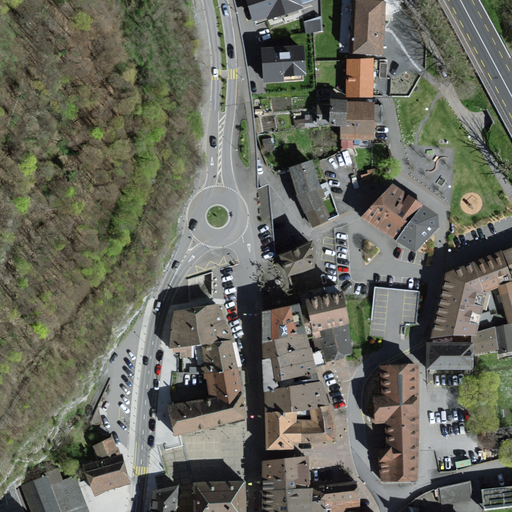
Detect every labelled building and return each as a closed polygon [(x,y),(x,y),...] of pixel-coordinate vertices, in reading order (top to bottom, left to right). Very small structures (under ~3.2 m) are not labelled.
[(311,0),(242,0),(250,22),(313,2),(311,0)] [(382,1),(365,0),(353,0),(351,52),(380,53),(382,1)] [(304,18),(306,31),(322,28),(320,15),(304,18)] [(301,47),(258,51),(260,83),(303,80),(301,47)] [(371,60),(345,59),(344,97),(370,97),(371,60)] [(338,101),(328,100),(328,126),(338,127),(338,140),(371,141),(372,135),(372,126),(381,126),(382,105),(342,103),(343,101),(338,101)] [(315,124),(315,112),(304,112),(304,116),(294,116),(294,124),(315,124)] [(287,168),(295,195),(316,189),(308,162),(287,168)] [(388,185),(356,217),(393,240),(420,205),(407,197),(388,185)] [(316,189),(295,195),(302,212),(322,204),(316,189)] [(328,218),(322,204),(302,212),(309,226),(328,218)] [(434,229),(435,216),(420,205),(393,240),(412,252),(434,229)] [(311,243),(277,256),(285,275),(311,267),(311,243)] [(507,282),(511,280),(511,248),(498,253),(507,282)] [(511,322),(511,296),(507,282),(498,253),(470,262),(480,294),(495,290),(506,325),(511,322)] [(480,294),(470,262),(443,273),(428,338),(473,337),(480,294)] [(303,301),(309,331),(310,339),(318,338),(318,330),(346,325),(339,290),(302,299),(303,301)] [(258,312),(258,344),(309,331),(303,301),(298,302),(258,312)] [(172,312),(167,350),(198,346),(230,341),(225,330),(214,307),(172,312)] [(345,355),(349,353),(346,325),(318,330),(318,338),(324,363),(327,362),(345,355)] [(306,348),(304,340),(310,339),(309,331),(258,344),(259,360),(306,348)] [(304,340),(306,348),(310,362),(312,368),(324,363),(318,338),(310,339),(304,340)] [(232,358),(230,341),(198,346),(202,374),(234,369),(232,358)] [(469,344),(423,344),(423,369),(469,369),(469,344)] [(310,362),(306,348),(259,360),(259,372),(310,362)] [(312,368),(310,362),(259,372),(260,387),(274,385),(274,382),(313,374),(312,368)] [(414,366),(376,367),(377,394),(369,395),(369,412),(370,425),(383,424),(384,450),(373,450),(374,460),(374,464),(378,464),(379,483),(418,482),(414,366)] [(202,374),(207,400),(238,395),(234,369),(202,374)] [(318,382),(274,388),(274,385),(260,387),(261,400),(262,412),(317,409),(316,406),(327,406),(318,382)] [(241,411),(238,395),(207,400),(164,406),(168,433),(242,422),(242,417),(241,411)] [(316,406),(317,409),(262,412),(263,450),(288,449),(288,443),(332,441),(332,422),(327,406),(316,406)] [(102,407),(93,409),(96,426),(104,424),(102,407)] [(113,447),(108,437),(92,444),(96,455),(113,447)] [(118,456),(82,467),(91,494),(106,489),(126,483),(118,456)] [(304,459),(260,462),(260,481),(292,482),(305,482),(304,459)] [(89,511),(85,500),(76,477),(63,481),(59,472),(18,487),(26,511),(89,511)] [(437,485),(440,502),(472,496),(470,479),(437,485)] [(320,511),(321,507),(321,502),(318,502),(309,502),(309,494),(309,490),(292,490),(292,482),(260,481),(263,511),(320,511)] [(353,482),(316,487),(318,502),(321,502),(321,507),(356,502),(353,482)] [(191,511),(244,511),(245,484),(192,483),(191,511)] [(0,511),(26,511),(18,487),(0,498),(0,511)] [(174,511),(176,487),(152,493),(150,511),(174,511)] [(511,487),(479,491),(480,511),(482,511),(511,508),(511,487)]
